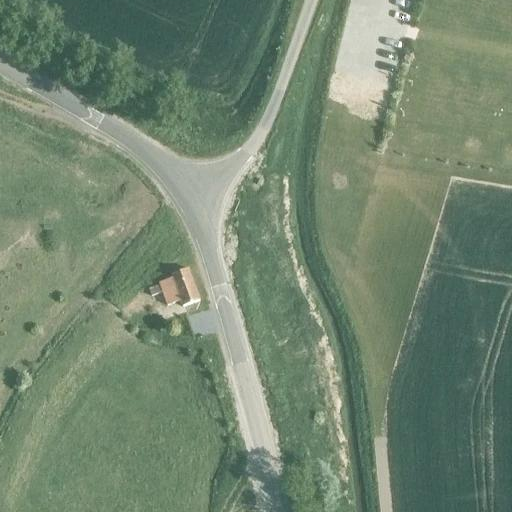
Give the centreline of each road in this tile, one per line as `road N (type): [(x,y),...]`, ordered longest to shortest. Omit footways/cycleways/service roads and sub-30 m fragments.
road 1 (unclassified): [(276,511),(198,224),(185,202)]
road 2 (unclassified): [(185,202),(230,169),(255,138),(311,0)]
road 3 (unclassified): [(185,202),(134,146),(0,64)]
